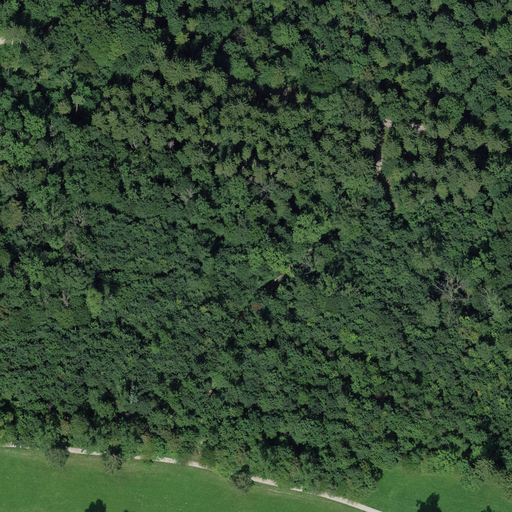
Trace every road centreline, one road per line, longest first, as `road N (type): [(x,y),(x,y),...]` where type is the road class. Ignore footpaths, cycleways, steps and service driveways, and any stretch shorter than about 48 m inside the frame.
road 1 (track): [(0,41),(70,24),(184,49),(370,119),(511,151)]
road 2 (track): [(350,45),(370,119),(372,196),(351,231),(249,309),(232,335),(196,464)]
road 3 (track): [(0,443),(196,464)]
road 4 (track): [(372,196),(388,233),(448,289),(511,329)]
road 5 (track): [(196,464),(377,511)]
